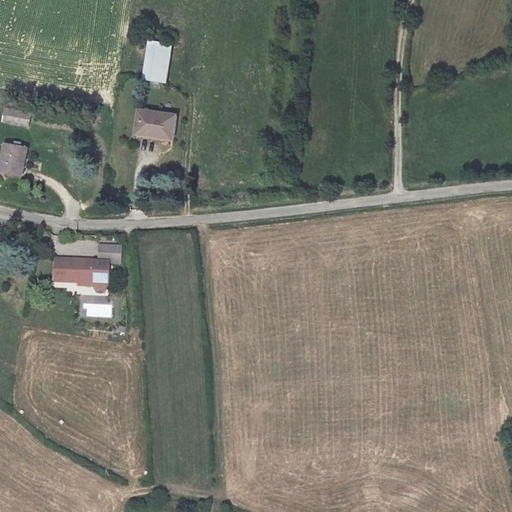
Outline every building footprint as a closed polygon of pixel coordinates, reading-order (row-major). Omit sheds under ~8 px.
[(162,81),(170,43),(151,39),(144,77),(162,81)] [(28,126),(31,113),(6,109),(4,121),(28,126)] [(172,140),(176,116),(137,109),(133,133),(172,140)] [(0,171),(21,176),(27,148),(3,143),(0,159),(0,171)] [(120,246),(100,245),(100,260),(120,261),(120,246)] [(78,257),(63,257),(62,265),(55,265),(54,280),(93,281),(96,285),(105,286),(109,282),(109,265),(106,262),(94,261),(94,262),(77,262),(78,257)]
